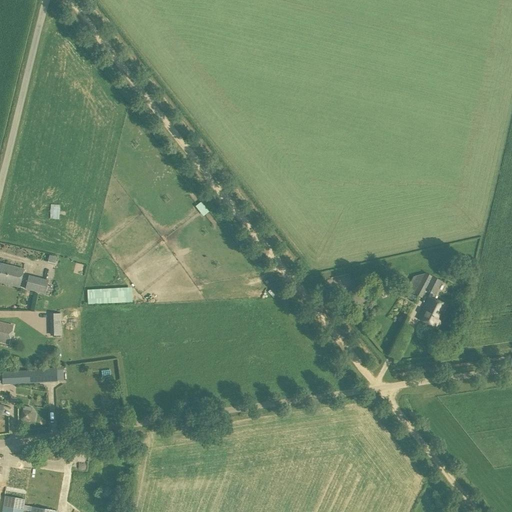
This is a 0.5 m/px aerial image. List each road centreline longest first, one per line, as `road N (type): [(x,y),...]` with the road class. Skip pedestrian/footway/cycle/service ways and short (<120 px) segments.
road 1 (track): [(478,511),(70,0)]
road 2 (unclassified): [(0,443),(511,369)]
road 3 (unclassified): [(0,183),(45,0)]
